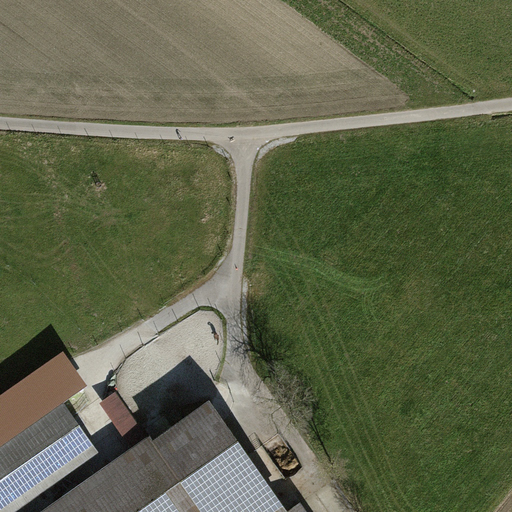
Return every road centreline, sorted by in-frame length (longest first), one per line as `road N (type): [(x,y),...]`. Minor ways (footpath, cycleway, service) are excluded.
road 1 (track): [(511,101),(257,130),(0,122)]
road 2 (track): [(257,130),(245,357)]
